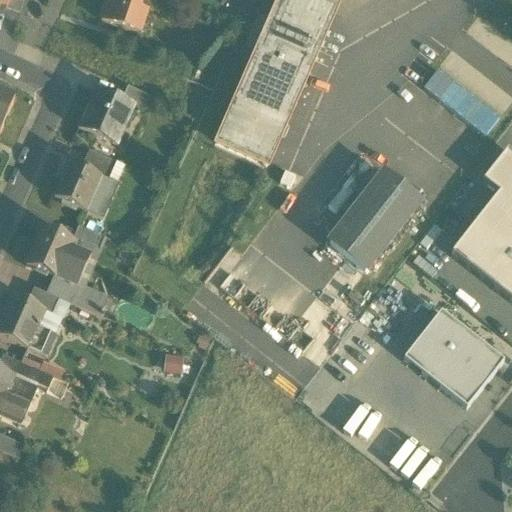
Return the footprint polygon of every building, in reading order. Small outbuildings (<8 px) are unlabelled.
[(9,0),(0,0),(0,8),(6,11),(9,0)] [(108,0),(100,24),(137,36),(144,15),(136,12),(139,0),(108,0)] [(277,0),(255,52),(256,52),(264,56),(269,46),(265,44),(284,0),(299,0),(331,13),(309,63),(304,61),(300,71),(309,75),(310,76),(339,10),(315,0),(277,0)] [(269,46),(264,56),(300,71),(304,61),(309,63),(331,13),(299,0),(284,0),(265,44),(269,46)] [(228,116),(256,52),(255,52),(212,151),(267,175),(310,76),(309,75),(281,139),(228,116)] [(300,71),(264,56),(256,52),(228,116),(281,139),(309,75),(300,71)] [(437,74),(422,92),(484,141),(498,122),(437,74)] [(130,111),(141,116),(148,100),(126,90),(119,105),(131,110),(130,111)] [(80,133),(114,148),(130,111),(131,110),(119,105),(96,94),(80,133)] [(0,133),(13,102),(0,96),(0,133)] [(482,185),(498,197),(511,178),(511,158),(506,154),(482,185)] [(106,184),(107,184),(115,166),(89,155),(82,172),(100,180),(99,181),(106,184)] [(107,184),(116,187),(123,170),(115,166),(107,184)] [(84,215),(99,181),(100,180),(82,172),(69,167),(54,202),(84,215)] [(511,178),(498,197),(450,257),(511,305),(511,178)] [(382,179),(328,247),(364,276),(418,207),(382,179)] [(106,184),(99,181),(84,215),(102,223),(117,188),(116,187),(107,184),(106,184)] [(55,281),(58,282),(71,251),(74,246),(41,231),(25,267),(55,281)] [(74,242),(98,253),(103,241),(79,231),(74,242)] [(90,260),(71,251),(58,282),(76,290),(77,289),(90,260)] [(55,281),(47,298),(59,303),(68,307),(71,309),(79,290),(77,289),(76,290),(58,282),(55,281)] [(43,314),(43,315),(52,319),(59,303),(47,298),(33,292),(27,306),(43,314)] [(43,315),(43,314),(27,306),(11,299),(5,314),(7,315),(0,331),(0,341),(26,353),(26,352),(36,330),(43,315)] [(54,338),(68,307),(59,303),(52,319),(43,315),(36,330),(54,338)] [(503,365),(440,316),(403,363),(466,412),(503,365)] [(36,330),(26,352),(46,361),(55,338),(54,338),(36,330)] [(161,357),(160,373),(178,375),(179,359),(161,357)] [(1,358),(0,360),(0,375),(9,380),(11,376),(16,365),(1,358)] [(11,376),(29,384),(34,373),(16,365),(11,376)] [(29,384),(47,392),(52,381),(34,373),(29,384)] [(0,404),(4,395),(10,381),(11,380),(9,380),(0,375),(0,404)] [(9,397),(15,383),(10,381),(4,395),(9,397)] [(9,397),(4,395),(0,404),(0,418),(19,427),(27,411),(26,410),(34,393),(35,392),(15,383),(9,397)] [(0,453),(19,462),(25,450),(0,438),(0,453)]
